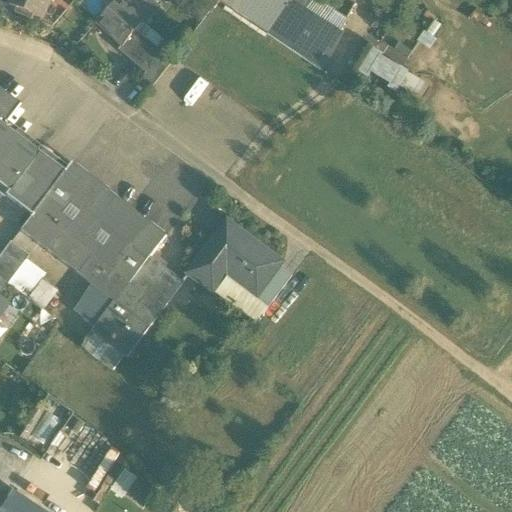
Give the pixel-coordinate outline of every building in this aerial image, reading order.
[(13,0),(10,8),(41,21),(49,0),(13,0)] [(98,23),(121,44),(133,33),(142,23),(144,25),(160,9),(149,0),(144,6),(142,4),(130,11),(123,5),(118,9),(114,6),(113,6),(98,23)] [(123,5),(130,11),(142,4),(145,2),(142,0),(111,0),(109,3),(113,6),(114,6),(118,9),(123,5)] [(215,0),(220,3),(233,12),(241,0),(215,0)] [(241,0),(233,12),(268,36),(290,2),(286,0),(241,0)] [(268,36),(319,72),(339,35),(290,2),(268,36)] [(154,52),(133,33),(121,44),(117,48),(139,68),(154,52)] [(414,103),(427,81),(366,45),(353,67),(414,103)] [(154,52),(139,68),(147,74),(160,57),(154,52)] [(143,79),(153,87),(170,66),(160,57),(147,74),(143,79)] [(0,187),(8,194),(37,155),(0,126),(0,123),(12,107),(0,97),(0,187)] [(6,197),(31,217),(34,213),(63,174),(37,155),(8,194),(6,197)] [(63,174),(34,213),(114,272),(150,225),(70,165),(63,174)] [(31,217),(20,231),(115,302),(92,332),(124,356),(127,359),(155,322),(135,306),(154,281),(141,270),(150,258),(166,237),(150,225),(114,272),(34,213),(31,217)] [(210,292),(212,290),(233,306),(246,289),(257,297),(280,268),(282,264),(231,225),(219,241),(216,239),(188,275),(210,292)] [(9,243),(0,255),(0,280),(7,285),(25,261),(28,257),(9,243)] [(135,306),(155,322),(184,284),(150,258),(141,270),(154,281),(135,306)] [(26,300),(41,280),(44,276),(25,261),(7,285),(26,300)] [(250,305),(264,315),(293,277),(280,268),(257,297),(250,305)] [(41,280),(26,300),(42,312),(57,292),(41,280)] [(246,289),(233,306),(258,323),(264,315),(250,305),(257,297),(246,289)] [(0,340),(16,318),(4,309),(0,315),(0,340)] [(111,373),(124,356),(92,332),(79,349),(111,373)] [(142,509),(156,489),(127,471),(114,491),(142,509)] [(0,508),(0,511),(44,511),(12,491),(0,508)]
